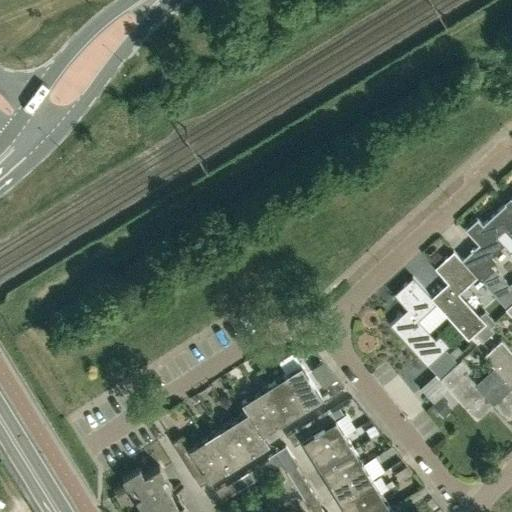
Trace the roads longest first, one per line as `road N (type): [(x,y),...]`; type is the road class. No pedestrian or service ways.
road 1 (residential): [(98,441),(266,333),(326,326)]
road 2 (residential): [(326,326),(511,155)]
road 3 (residential): [(469,511),(326,326)]
road 4 (primary): [(33,136),(91,61),(156,0)]
